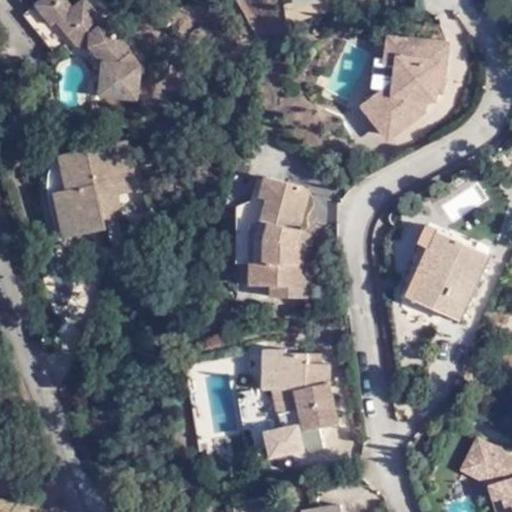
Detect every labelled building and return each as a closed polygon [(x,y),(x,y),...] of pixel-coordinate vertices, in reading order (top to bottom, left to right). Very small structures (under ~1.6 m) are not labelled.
[(73,99),(114,102),(118,68),(89,30),(73,28),(70,23),(76,17),(62,0),(56,0),(47,8),(41,0),(16,0),(9,6),(26,28),(32,25),(53,49),(64,49),(75,64),(73,99)] [(439,76),(443,46),(389,39),(385,65),(397,67),(393,98),(380,96),(365,107),(387,136),(419,111),(421,101),(430,103),(431,94),(434,76),(439,76)] [(437,95),(439,76),(434,76),(431,94),(437,95)] [(129,145),(61,156),(80,237),(109,229),(107,222),(126,217),(122,198),(138,193),(129,145)] [(80,237),(61,156),(55,157),(48,183),(58,237),(67,247),(77,245),(80,237)] [(288,251),(291,236),(303,191),(258,179),(251,199),(260,201),(254,220),(243,226),(242,289),(263,289),(264,302),(297,302),(298,268),(296,268),(290,267),(290,252),(288,251)] [(419,240),(426,225),(418,221),(410,237),(419,240)] [(416,271),(403,294),(452,316),(481,249),(426,225),(419,240),(434,248),(421,274),(416,271)] [(302,237),(291,236),(288,251),(290,252),(290,267),(296,268),(302,237)] [(407,267),(416,271),(421,274),(434,248),(419,240),(407,267)] [(396,291),(403,294),(416,271),(407,267),(396,291)] [(302,413),(306,433),(343,425),(335,390),(335,364),(313,363),(313,356),(290,354),(291,351),(268,348),(265,390),(273,391),(281,416),(302,413)] [(478,475),(491,450),(478,443),(465,469),(478,475)] [(511,511),(511,460),(491,450),(478,475),(492,482),(501,511),(511,511)]
